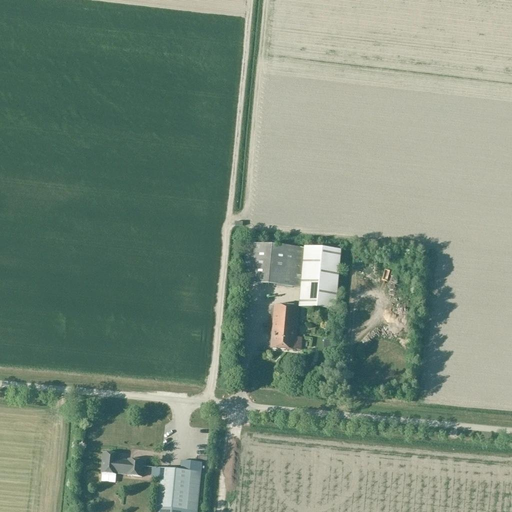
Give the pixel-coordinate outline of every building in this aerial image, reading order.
[(341,252),(305,249),(246,244),(242,284),(301,288),(300,308),(336,311),(341,252)] [(296,342),(299,308),(275,305),(272,348),(295,351),(295,350),(300,351),(301,342),(296,342)] [(387,323),(379,325),(381,333),(389,331),(387,323)] [(325,341),(324,352),(333,353),(334,342),(325,341)] [(117,475),(126,476),(142,478),(143,462),(128,461),(128,462),(118,461),(118,456),(103,454),(101,474),(116,476),(117,475)] [(152,468),(151,479),(160,480),(156,511),(196,511),(201,464),(184,462),(183,471),(161,469),(152,468)]
